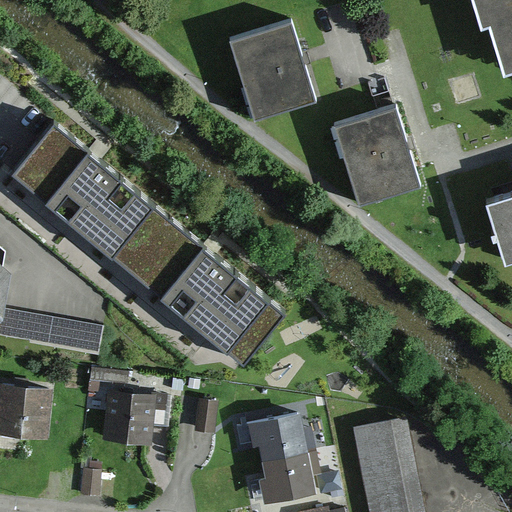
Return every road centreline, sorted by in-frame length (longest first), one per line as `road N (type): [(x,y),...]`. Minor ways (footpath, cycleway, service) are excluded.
road 1 (residential): [(100,0),(511,361)]
road 2 (residential): [(95,303),(0,223)]
